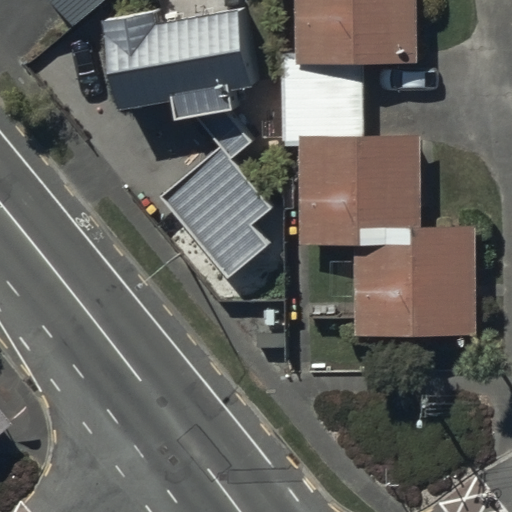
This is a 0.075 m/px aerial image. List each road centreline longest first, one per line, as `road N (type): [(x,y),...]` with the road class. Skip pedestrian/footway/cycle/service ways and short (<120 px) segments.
road 1 (tertiary): [(182,432),(0,212)]
road 2 (residential): [(182,432),(88,511)]
